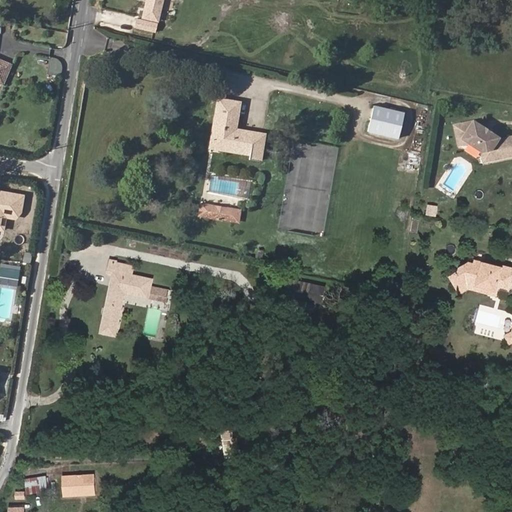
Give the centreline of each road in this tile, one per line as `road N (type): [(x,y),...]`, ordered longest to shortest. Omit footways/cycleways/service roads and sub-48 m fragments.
road 1 (residential): [(0,478),(57,171)]
road 2 (residential): [(57,171),(83,0)]
